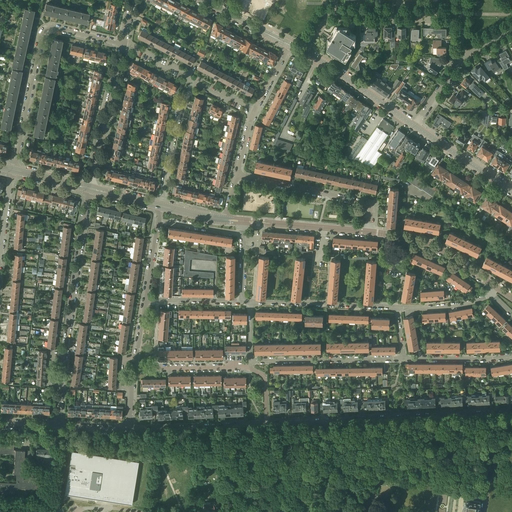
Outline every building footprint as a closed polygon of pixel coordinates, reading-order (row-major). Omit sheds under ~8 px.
[(117,12),(119,5),(114,4),(114,2),(108,0),(106,9),(109,10),(117,12)] [(143,15),(150,0),(145,0),(146,0),(145,1),(144,5),(143,7),(140,6),(138,12),(143,15)] [(165,12),(167,9),(171,0),(164,0),(161,6),(160,9),(165,12)] [(178,2),(174,0),(171,0),(167,9),(173,12),(173,11),(178,2)] [(176,13),(178,15),(184,4),(178,2),(173,11),(176,13)] [(46,3),(44,13),(59,16),(61,6),(46,3)] [(178,15),(184,17),(189,8),(189,7),(184,4),(178,15)] [(75,10),(61,6),(59,16),(73,19),(75,10)] [(22,23),(31,25),(34,10),(25,8),(22,23)] [(189,8),(184,17),(184,18),(189,21),(195,11),(189,8)] [(117,12),(109,10),(106,9),(104,15),(107,15),(116,17),(117,12)] [(75,10),(73,19),(87,23),(89,13),(75,10)] [(200,13),(195,11),(189,21),(195,24),(200,13)] [(195,24),(201,27),(206,16),(204,15),(200,13),(195,24)] [(207,28),(212,19),(206,16),(201,27),(203,28),(204,27),(207,28)] [(109,29),(109,28),(114,29),(116,23),(114,23),(106,21),(105,27),(105,28),(109,29)] [(22,23),(19,37),(28,39),(31,25),(22,23)] [(217,35),(221,27),(222,26),(216,23),(215,24),(213,28),(211,33),(217,35)] [(225,27),(222,26),(221,27),(217,35),(220,37),(219,39),(222,40),(227,30),(224,28),(225,27)] [(328,48),(327,49),(347,61),(352,52),(350,50),(354,43),(356,44),(356,36),(357,36),(351,32),(351,33),(346,30),(348,27),(339,27),(338,26),(336,29),(331,38),(328,36),(328,48)] [(376,31),(376,27),(368,27),(368,30),(366,30),(366,32),(365,33),(365,34),(364,34),(364,32),(361,32),(361,43),(365,43),(365,41),(375,41),(375,39),(375,37),(375,36),(376,36),(378,34),(378,31),(376,31)] [(385,27),(385,37),(388,37),(388,41),(395,41),(395,37),(395,34),(396,32),(392,32),(391,31),(391,27),(385,27)] [(395,34),(395,37),(406,37),(406,27),(398,27),(398,34),(395,34)] [(447,30),(445,28),(437,28),(436,29),(432,29),(431,27),(430,28),(424,28),(424,35),(427,35),(430,31),(432,32),(438,32),(438,35),(440,37),(446,37),(447,36),(447,30)] [(422,40),(422,37),(422,32),(419,32),(419,30),(417,30),(417,28),(411,28),(411,42),(418,42),(418,40),(422,40)] [(138,37),(143,40),(147,33),(142,30),(138,37)] [(229,31),(227,30),(222,40),(224,41),(225,40),(228,41),(233,32),(230,31),(229,31)] [(230,44),(232,46),(238,36),(235,34),(236,34),(233,32),(228,41),(231,43),(230,44)] [(152,35),(147,33),(143,40),(148,43),(152,35)] [(158,38),(152,35),(148,43),(154,46),(158,38)] [(235,45),(239,47),(243,39),(244,38),(243,38),(241,37),(240,37),(238,36),(232,46),(234,47),(235,45)] [(25,53),(28,39),(19,37),(15,51),(25,53)] [(53,38),(50,53),(60,55),(63,40),(53,38)] [(163,41),(158,38),(154,46),(159,48),(163,41)] [(244,38),(243,39),(239,47),(244,50),(250,40),(248,39),(247,39),(244,38)] [(250,40),(244,50),(250,53),(255,45),(255,44),(252,42),(252,41),(250,40)] [(434,40),(433,46),(437,47),(437,54),(438,54),(438,55),(441,55),(441,54),(447,54),(447,47),(442,47),(442,40),(434,40)] [(168,44),(163,41),(159,48),(164,51),(168,44)] [(164,51),(170,54),(174,46),(168,44),(164,51)] [(255,44),(255,45),(250,53),(253,55),(252,56),(255,57),(260,48),(257,46),(258,46),(255,44)] [(179,49),(174,46),(170,54),(175,57),(179,49)] [(206,51),(200,48),(197,53),(203,56),(206,51)] [(261,59),(266,51),(266,50),(263,49),(260,48),(255,57),(257,59),(258,57),(261,59)] [(184,52),(179,49),(175,57),(180,59),(184,52)] [(351,65),(352,66),(354,68),(355,67),(358,69),(360,69),(360,72),(361,72),(361,71),(363,73),(366,69),(359,65),(359,63),(361,60),(366,59),(367,58),(363,55),(362,54),(364,52),(359,49),(354,55),(355,55),(357,57),(355,60),(354,61),(353,61),(354,62),(352,65),(351,65)] [(266,50),(266,51),(261,59),(264,61),(264,62),(266,63),(271,53),(269,52),(266,50)] [(504,60),(500,62),(505,69),(508,67),(506,64),(511,61),(511,59),(507,50),(500,53),(503,57),(503,58),(504,60)] [(22,68),(25,53),(15,51),(12,66),(22,68)] [(189,55),(184,52),(180,59),(186,62),(189,55)] [(57,69),(60,55),(50,53),(47,67),(57,69)] [(272,65),(277,57),(277,56),(271,53),(266,63),(268,65),(269,63),(272,65)] [(195,58),(189,55),(186,62),(191,65),(195,58)] [(431,64),(428,69),(429,69),(429,72),(432,71),(436,74),(441,68),(435,64),(436,64),(436,63),(441,64),(442,59),(431,57),(430,63),(431,64)] [(491,59),(486,62),(488,66),(488,67),(489,68),(490,67),(493,68),(495,71),(498,69),(499,71),(502,70),(501,67),(500,68),(496,61),(495,61),(493,61),(491,59)] [(202,71),(206,64),(201,61),(197,68),(202,71)] [(130,72),(133,74),(138,65),(134,62),(130,70),(131,70),(130,72)] [(290,69),(297,72),(300,65),(294,62),(294,63),(293,63),(292,65),(290,69)] [(212,66),(206,64),(202,71),(208,74),(212,66)] [(143,67),(138,65),(133,74),(134,74),(139,76),(143,67)] [(301,65),(301,66),(300,65),(297,72),(300,74),(298,76),(301,78),(306,68),(303,67),(304,66),(301,65)] [(217,69),(212,66),(208,74),(213,77),(217,69)] [(57,76),(58,69),(57,69),(47,67),(46,73),(56,75),(57,76)] [(139,76),(143,79),(148,70),(143,67),(139,76)] [(486,80),(490,77),(482,67),(479,70),(477,67),(473,70),(475,73),(472,76),(473,76),(477,80),(479,78),(480,79),(483,77),(486,80)] [(10,83),(19,85),(22,71),(13,69),(10,83)] [(222,72),(217,69),(213,77),(218,79),(222,72)] [(153,72),(148,70),(143,79),(148,81),(153,72)] [(148,81),(153,84),(158,75),(153,72),(148,81)] [(228,75),(222,72),(218,79),(224,82),(228,75)] [(366,83),(376,90),(382,80),(373,73),(366,83)] [(163,77),(158,75),(153,84),(158,86),(163,77)] [(233,77),(228,75),(224,82),(229,85),(233,77)] [(52,93),(55,78),(45,76),(42,91),(52,93)] [(477,80),(473,76),(470,80),(466,78),(462,84),(467,87),(469,84),(470,85),(469,86),(477,95),(482,90),(478,86),(480,83),(477,80)] [(168,80),(163,77),(158,86),(163,89),(168,80)] [(238,80),(233,77),(229,85),(234,88),(238,80)] [(398,79),(393,86),(396,89),(401,81),(398,79)] [(167,92),(168,92),(173,83),(168,80),(163,89),(168,91),(167,92)] [(244,83),(238,80),(234,88),(240,91),(244,83)] [(285,80),(282,85),(288,88),(291,83),(285,80)] [(382,80),(376,90),(387,97),(393,88),(382,80)] [(407,87),(404,85),(405,83),(403,81),(395,92),(398,94),(395,97),(398,99),(399,98),(402,100),(407,93),(405,92),(407,89),(407,88),(407,87)] [(240,91),(245,93),(249,86),(250,83),(247,82),(246,84),(244,83),(240,91)] [(331,94),(338,85),(333,82),(332,84),(329,82),(324,89),(331,94)] [(19,85),(10,83),(7,98),(16,99),(19,85)] [(173,93),(174,90),(178,92),(180,88),(180,87),(179,86),(173,83),(168,92),(171,94),(172,92),(173,93)] [(286,93),(288,88),(282,85),(280,90),(286,93)] [(337,95),(338,95),(342,88),(338,85),(331,94),(332,95),(334,92),(337,95)] [(254,89),(249,86),(245,93),(250,96),(254,89)] [(340,101),(347,91),(342,88),(338,95),(341,97),(339,100),(338,99),(337,102),(338,103),(340,101)] [(455,101),(461,105),(466,97),(465,97),(469,92),(463,88),(460,93),(458,92),(456,96),(453,94),(449,101),(454,103),(455,101)] [(310,111),(312,106),(308,104),(315,93),(308,89),(300,102),(307,106),(305,109),(310,111)] [(280,90),(277,95),(283,98),(286,93),(280,90)] [(409,90),(407,93),(402,100),(405,102),(404,103),(407,105),(413,97),(415,94),(409,90)] [(40,105),(49,107),(52,93),(42,91),(40,105)] [(346,101),(351,94),(347,91),(340,101),(341,101),(343,99),(346,101)] [(343,108),(346,110),(355,97),(351,94),(346,101),(350,103),(349,105),(347,103),(343,108)] [(413,97),(407,105),(408,106),(408,107),(409,108),(410,109),(411,109),(411,108),(413,109),(414,107),(415,108),(419,102),(421,102),(422,99),(415,94),(413,97)] [(277,95),(274,101),(280,104),(283,98),(277,95)] [(317,108),(323,98),(320,95),(313,107),(314,108),(313,110),(317,112),(319,109),(317,108)] [(195,96),(194,102),(202,104),(203,99),(195,96)] [(356,98),(355,97),(346,110),(347,111),(352,105),(355,107),(360,101),(356,98)] [(13,114),(16,99),(7,98),(4,112),(13,114)] [(319,109),(317,112),(319,113),(320,111),(321,112),(326,104),(328,105),(330,102),(327,100),(328,100),(323,98),(317,108),(319,109)] [(278,109),(280,104),(274,101),(271,106),(278,109)] [(356,115),(364,104),(360,101),(355,107),(352,112),(355,115),(356,115)] [(213,103),(209,111),(214,114),(218,106),(213,103)] [(369,107),(364,104),(356,115),(359,118),(357,120),(356,125),(354,124),(353,125),(352,129),(354,130),(357,132),(372,110),(369,107)] [(37,120),(46,122),(49,107),(40,105),(37,120)] [(223,109),(218,106),(214,114),(213,114),(213,116),(219,118),(223,109)] [(271,106),(269,111),(275,114),(278,109),(271,106)] [(269,111),(266,116),(272,119),(275,114),(269,111)] [(1,126),(10,128),(13,114),(4,112),(1,126)] [(227,119),(230,120),(239,122),(240,119),(239,119),(240,117),(228,114),(227,119)] [(440,124),(447,129),(451,123),(442,117),(438,114),(434,120),(436,121),(433,124),(438,127),(440,124)] [(269,125),(272,119),(266,116),(263,121),(269,125)] [(383,153),(378,150),(394,126),(383,118),(369,138),(355,158),(372,167),(374,164),(375,164),(379,160),(383,153)] [(342,138),(349,120),(347,119),(340,137),(342,138)] [(43,136),(45,129),(46,122),(37,120),(34,134),(43,136)] [(199,128),(195,127),(187,125),(186,130),(194,132),(197,133),(199,128)] [(397,148),(406,135),(398,129),(389,142),(397,148)] [(460,134),(458,136),(458,135),(456,138),(457,139),(456,139),(460,142),(460,143),(463,145),(463,144),(468,137),(465,135),(465,134),(462,132),(460,135),(460,134)] [(226,139),(225,141),(233,143),(234,143),(234,141),(234,138),(226,136),(221,135),(221,137),(226,139)] [(471,138),(473,139),(468,147),(474,151),(478,144),(480,144),(481,143),(482,140),(473,135),(471,138)] [(192,138),(184,136),(183,142),(194,144),(195,138),(192,138)] [(401,154),(404,149),(410,139),(410,138),(408,136),(407,137),(407,136),(404,140),(400,147),(397,150),(394,154),(399,157),(401,154)] [(73,144),(77,145),(85,147),(86,142),(78,140),(75,139),(73,144)] [(409,152),(411,150),(415,142),(410,139),(404,149),(409,152)] [(481,143),(480,144),(479,146),(481,148),(477,153),(483,157),(488,149),(485,147),(485,146),(485,145),(487,142),(483,139),(482,140),(481,143)] [(233,146),(234,143),(233,143),(225,141),(222,141),(221,146),(224,147),(232,149),(232,146),(233,146)] [(8,144),(2,142),(0,150),(0,152),(5,153),(6,148),(8,149),(8,145),(7,145),(8,144)] [(415,142),(411,150),(416,153),(419,148),(420,145),(420,144),(418,143),(417,143),(415,142)] [(422,150),(419,148),(416,153),(414,155),(417,157),(417,158),(423,162),(430,152),(427,150),(428,149),(425,147),(424,148),(423,147),(422,150)] [(491,151),(488,149),(483,157),(488,160),(492,155),(493,156),(494,155),(496,152),(497,150),(493,148),(491,151)] [(498,167),(503,159),(505,157),(506,156),(497,150),(496,152),(494,155),(496,157),(492,163),(498,167)] [(379,160),(387,165),(391,159),(383,153),(379,160)] [(404,160),(403,159),(405,156),(401,154),(399,157),(395,164),(398,166),(400,167),(404,160)] [(433,157),(430,155),(427,160),(426,162),(425,164),(433,170),(436,166),(435,165),(440,158),(437,157),(437,155),(436,154),(434,155),(433,157)] [(228,165),(229,162),(228,162),(229,159),(221,157),(219,157),(217,162),(220,163),(228,165)] [(511,161),(505,157),(503,159),(498,167),(505,171),(508,166),(510,167),(511,163),(511,162),(511,161)] [(80,161),(75,160),(72,170),(78,171),(79,166),(80,167),(81,163),(80,163),(80,161)] [(275,165),(274,164),(257,161),(255,170),(273,174),(275,165)] [(293,168),(275,165),(273,174),(291,178),(293,168)] [(433,173),(441,179),(447,170),(439,165),(433,173)] [(295,175),(301,177),(303,168),(297,167),(295,175)] [(113,171),(113,170),(111,169),(111,170),(106,169),(105,169),(104,170),(103,172),(104,174),(106,174),(105,178),(111,179),(113,171)] [(314,179),(316,171),(309,170),(308,178),(314,179)] [(445,182),(446,182),(452,173),(447,170),(441,179),(444,180),(443,181),(445,182)] [(322,173),(316,171),(314,179),(320,181),(322,173)] [(320,181),(326,182),(328,174),(322,173),(320,181)] [(460,178),(452,173),(446,182),(454,187),(460,178)] [(333,183),(339,185),(341,177),(334,175),(333,183)] [(347,178),(341,177),(339,185),(345,186),(347,178)] [(345,186),(351,188),(353,179),(347,178),(345,186)] [(468,184),(460,178),(454,187),(460,191),(462,192),(468,184)] [(158,183),(155,183),(156,181),(152,181),(153,179),(151,179),(148,189),(154,190),(154,188),(157,189),(158,183)] [(357,189),(364,190),(365,182),(359,181),(357,189)] [(376,193),(378,185),(372,183),(370,192),(376,193)] [(468,184),(462,192),(467,195),(470,191),(472,187),(468,184)] [(172,194),(174,195),(177,196),(180,197),(182,188),(174,186),(172,194)] [(20,196),(26,197),(28,189),(23,187),(22,190),(18,189),(17,195),(21,195),(20,196)] [(398,201),(399,188),(391,187),(390,192),(388,192),(387,195),(390,195),(390,200),(398,201)] [(475,188),(472,187),(470,191),(467,195),(477,202),(479,199),(480,200),(483,195),(480,193),(481,192),(475,188)] [(44,193),(39,191),(37,200),(56,205),(59,196),(53,195),(52,200),(47,199),(43,198),(44,193)] [(485,195),(482,200),(484,202),(482,205),(490,211),(496,202),(491,199),(491,198),(489,197),(488,197),(485,195)] [(60,197),(59,196),(56,205),(56,208),(58,209),(59,205),(62,206),(64,198),(60,197)] [(70,197),(69,199),(67,207),(72,209),(72,211),(70,212),(70,214),(74,215),(75,210),(77,211),(77,208),(76,205),(78,201),(75,200),(72,200),(73,198),(70,197)] [(67,207),(69,199),(64,198),(62,206),(61,209),(65,210),(66,208),(67,209),(67,207)] [(397,213),(398,201),(390,200),(389,205),(387,204),(386,207),(389,208),(389,212),(397,213)] [(496,202),(490,211),(495,214),(501,205),(499,204),(499,203),(497,203),(496,202)] [(501,205),(495,214),(503,219),(509,211),(504,207),(502,206),(501,205)] [(97,213),(103,215),(105,207),(99,206),(97,206),(97,210),(98,210),(97,213)] [(511,223),(511,212),(509,211),(503,219),(511,224),(511,223)] [(385,220),(388,220),(388,225),(396,225),(397,213),(389,212),(388,217),(386,217),(385,220)] [(139,223),(140,216),(135,215),(133,222),(132,226),(138,227),(139,223)] [(146,217),(140,216),(139,223),(144,225),(145,222),(147,222),(148,218),(146,218),(146,217)] [(405,226),(415,228),(422,229),(424,220),(406,217),(405,226)] [(424,220),(422,229),(439,232),(441,223),(424,220)] [(63,226),(62,231),(70,232),(71,227),(72,224),(64,223),(64,226),(63,226)] [(168,236),(178,238),(179,229),(169,228),(168,236)] [(190,231),(179,229),(178,238),(189,239),(190,231)] [(199,241),(200,233),(190,231),(189,239),(199,241)] [(446,240),(462,248),(466,239),(450,232),(446,240)] [(211,234),(200,233),(199,241),(210,242),(211,234)] [(210,242),(220,244),(221,236),(211,234),(210,242)] [(232,237),(221,236),(220,244),(231,246),(232,237)] [(482,247),(474,243),(466,239),(462,248),(478,256),(482,247)] [(194,251),(186,250),(190,259),(194,259),(194,251)] [(92,257),(91,260),(98,261),(99,258),(100,258),(101,253),(93,252),(92,257)] [(410,260),(416,263),(419,255),(414,253),(410,260)] [(66,263),(67,255),(60,254),(60,257),(58,257),(58,262),(66,263)] [(424,258),(419,255),(416,263),(421,265),(424,258)] [(226,256),(226,270),(234,270),(235,256),(226,256)] [(261,256),(259,270),(268,271),(269,257),(261,256)] [(483,264),(499,273),(503,264),(488,256),(483,264)] [(297,257),(295,272),(304,272),(306,258),(297,257)] [(426,267),(429,260),(424,258),(421,265),(426,267)] [(132,261),(131,267),(139,268),(139,263),(140,263),(140,260),(133,259),(133,262),(132,261)] [(331,273),(339,274),(341,260),(332,259),(331,273)] [(368,260),(367,274),(375,275),(377,261),(368,260)] [(435,262),(429,260),(426,267),(431,270),(435,262)] [(437,272),(440,265),(435,262),(431,270),(437,272)] [(511,269),(510,268),(503,264),(499,273),(511,279),(511,269)] [(446,267),(440,265),(437,272),(442,275),(446,267)] [(226,270),(225,284),(234,284),(234,270),(226,270)] [(259,270),(258,284),(267,285),(268,271),(259,270)] [(447,278),(452,281),(457,275),(452,271),(447,278)] [(295,272),(294,285),(302,286),(304,272),(295,272)] [(407,272),(405,286),(413,287),(416,273),(407,272)] [(331,273),(330,287),(338,288),(339,274),(331,273)] [(367,274),(366,288),(374,289),(375,275),(367,274)] [(461,278),(457,275),(452,281),(457,285),(461,278)] [(12,281),(12,287),(19,287),(20,282),(19,282),(20,279),(20,278),(13,278),(12,278),(12,281)] [(466,281),(461,278),(457,285),(461,288),(466,281)] [(471,285),(466,281),(461,288),(466,291),(468,289),(470,291),(473,287),(470,286),(471,285)] [(95,289),(96,284),(89,283),(88,288),(87,288),(87,291),(94,292),(94,289),(95,289)] [(234,297),(234,284),(225,284),(225,297),(234,297)] [(267,285),(258,284),(257,298),(266,299),(267,285)] [(54,293),(61,294),(62,286),(55,285),(56,285),(55,288),(54,288),(54,293)] [(301,300),(302,286),(294,285),(292,299),(301,300)] [(411,301),(413,287),(405,286),(402,300),(411,301)] [(338,288),(330,287),(328,301),(337,302),(338,288)] [(374,289),(366,288),(365,302),(373,303),(374,289)] [(126,289),(125,292),(127,292),(126,298),(134,299),(134,294),(135,294),(135,293),(135,291),(127,290),(126,289)] [(444,290),(438,291),(439,299),(445,298),(445,297),(448,297),(450,297),(449,295),(448,295),(447,292),(444,293),(444,290)] [(483,309),(488,314),(493,308),(489,304),(483,309)] [(467,309),(468,317),(474,316),(474,313),(477,313),(476,308),(473,309),(473,308),(467,309)] [(497,312),(493,308),(488,314),(492,318),(497,312)] [(9,313),(10,313),(9,318),(16,319),(17,313),(16,313),(17,311),(17,310),(10,309),(9,309),(9,313)] [(492,318),(496,322),(502,316),(497,312),(492,318)] [(247,313),(232,313),(232,322),(247,322),(247,313)] [(303,313),(296,313),(296,320),(303,320),(303,321),(306,322),(306,315),(303,315),(303,313)] [(91,320),(92,315),(84,314),(83,319),(82,322),(89,323),(90,320),(91,320)] [(306,315),(306,322),(306,324),(323,325),(324,316),(306,315)] [(57,325),(58,317),(51,316),(51,319),(47,318),(46,324),(50,324),(57,325)] [(407,334),(416,332),(413,316),(404,318),(407,334)] [(506,320),(502,316),(496,322),(500,326),(506,320)] [(373,318),(372,322),(372,327),(381,327),(390,327),(390,318),(381,318),(373,318)] [(130,325),(130,322),(123,321),(123,323),(122,323),(121,329),(128,330),(129,325),(130,325)] [(503,328),(507,332),(511,326),(511,325),(508,322),(503,328)] [(416,332),(407,334),(410,350),(419,349),(416,332)] [(14,342),(15,336),(7,336),(7,341),(13,342),(13,344),(16,344),(16,342),(14,342)] [(484,351),(483,341),(467,342),(467,351),(484,351)] [(500,341),(483,341),(484,351),(500,350),(500,341)] [(327,351),(341,351),(341,342),(327,342),(327,351)] [(355,342),(341,342),(341,351),(355,351),(355,342)] [(370,350),(370,347),(370,342),(355,342),(355,351),(370,350)] [(427,351),(444,351),(444,342),(427,342),(427,351)] [(460,342),(444,342),(444,351),(460,351),(460,342)] [(288,343),(272,344),(272,353),(289,353),(288,343)] [(289,353),(305,352),(305,343),(288,343),(289,353)] [(321,343),(305,343),(305,352),(322,352),(321,343)] [(272,344),(264,344),(255,344),(255,353),(272,353),(272,344)] [(83,353),(84,347),(77,346),(76,351),(75,351),(75,354),(82,355),(82,353),(83,353)] [(409,372),(416,372),(416,363),(409,363),(409,364),(406,364),(406,367),(405,367),(405,375),(409,375),(409,372)] [(463,371),(466,371),(466,375),(473,375),(473,367),(466,367),(463,367),(463,371)] [(79,384),(80,378),(72,377),(71,382),(70,385),(77,386),(78,383),(79,384)] [(115,385),(116,380),(108,380),(108,385),(109,385),(109,388),(116,389),(116,385),(115,385)] [(459,395),(455,396),(456,405),(463,404),(463,402),(466,402),(465,396),(465,388),(461,388),(462,395),(459,395)] [(487,392),(482,392),(483,394),(483,395),(483,403),(490,403),(490,399),(493,399),(493,392),(489,392),(490,395),(487,395),(487,394),(487,392)] [(496,392),(493,392),(493,399),(496,399),(496,401),(499,401),(499,403),(504,402),(504,395),(496,396),(496,392)] [(468,396),(465,396),(466,402),(469,402),(469,404),(476,404),(476,395),(472,395),(472,396),(468,396)] [(441,397),(438,397),(439,403),(442,403),(442,405),(449,405),(448,397),(448,396),(444,396),(444,397),(441,397)] [(432,397),(428,397),(429,406),(436,406),(436,404),(439,403),(438,397),(436,398),(432,398),(432,397)] [(343,399),(340,399),(341,402),(341,408),(344,408),(344,410),(351,410),(351,400),(351,398),(343,399)] [(355,400),(351,400),(351,410),(358,409),(358,407),(361,407),(361,401),(361,398),(358,398),(358,401),(355,401),(355,400)] [(407,399),(404,399),(405,405),(407,405),(408,407),(415,407),(414,398),(410,398),(410,399),(407,399)] [(382,399),(378,399),(379,408),(384,408),(386,408),(386,406),(389,406),(389,400),(384,400),(382,400),(382,399)] [(364,401),(361,401),(361,407),(364,407),(364,409),(372,409),(371,401),(371,400),(367,400),(367,401),(364,401)] [(334,401),(331,402),(331,411),(338,410),(338,408),(341,408),(341,402),(338,402),(335,402),(334,401)] [(323,403),(320,403),(321,409),(324,409),(324,411),(331,411),(331,402),(326,402),(326,403),(323,403)] [(213,416),(212,410),(215,410),(215,404),(212,405),(212,406),(206,406),(207,417),(213,416)] [(218,416),(225,416),(224,407),(218,407),(218,404),(215,404),(215,410),(218,410),(218,416)] [(164,410),(158,410),(157,405),(154,406),(155,411),(157,411),(158,419),(164,419),(164,410)] [(185,412),(185,406),(182,406),(181,405),(176,405),(176,409),(176,418),(183,418),(182,412),(185,412)] [(146,409),(146,418),(152,417),(152,411),(155,411),(154,406),(151,406),(145,407),(146,409)] [(188,418),(194,417),(194,408),(191,408),(191,407),(188,407),(188,406),(185,406),(185,412),(188,411),(188,418)] [(0,491),(15,492),(15,489),(18,489),(18,488),(43,489),(43,479),(24,478),(25,456),(30,456),(30,450),(14,449),(14,444),(0,443),(0,453),(15,454),(14,474),(16,474),(16,482),(0,481),(0,491)] [(132,504),(139,461),(92,453),(72,450),(65,493),(109,500),(132,504)] [(478,511),(480,501),(471,499),(470,500),(469,499),(467,498),(466,499),(465,501),(465,502),(464,503),(464,505),(463,511),(478,511)] [(210,503),(207,503),(204,502),(203,508),(210,509),(210,511),(217,511),(218,502),(210,502),(210,503)]
